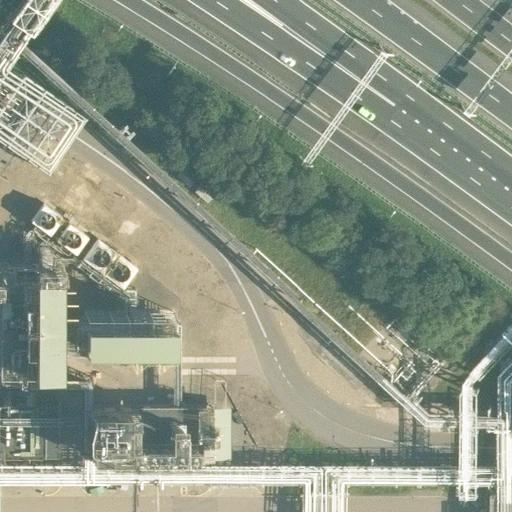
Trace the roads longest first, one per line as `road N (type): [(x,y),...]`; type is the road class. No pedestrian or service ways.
road 1 (motorway): [(124,0),(511,266)]
road 2 (motorway): [(207,0),(275,42),(400,97)]
road 3 (motorway): [(511,107),(363,0)]
road 4 (motorway): [(269,0),(400,97)]
road 5 (motorway): [(400,97),(511,182)]
